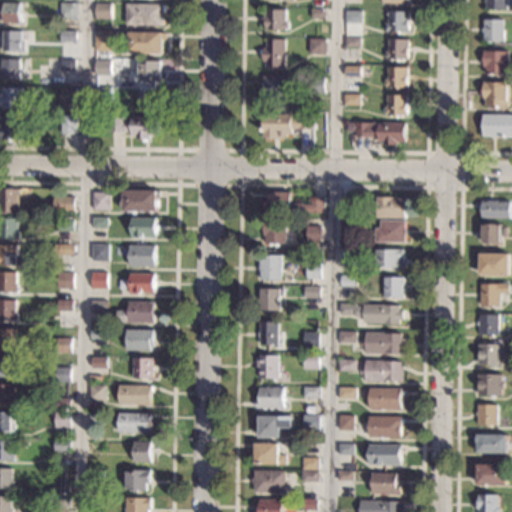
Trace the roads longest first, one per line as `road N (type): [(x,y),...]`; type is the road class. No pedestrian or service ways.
road 1 (residential): [(439,511),(445,0)]
road 2 (residential): [(205,511),(211,0)]
road 3 (residential): [(511,173),(0,169)]
